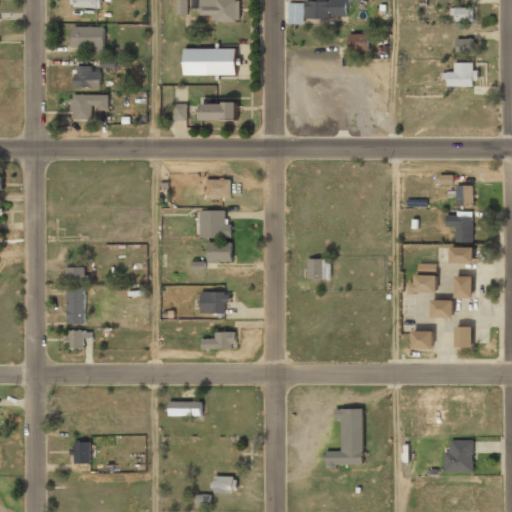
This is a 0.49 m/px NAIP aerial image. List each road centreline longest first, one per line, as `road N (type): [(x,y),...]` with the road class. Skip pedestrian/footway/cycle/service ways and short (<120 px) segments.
road 1 (residential): [(280,511),(274,0)]
road 2 (residential): [(36,511),(33,0)]
road 3 (residential): [(511,374),(0,377)]
road 4 (tertiary): [(511,149),(0,150)]
road 5 (residential): [(511,224),(509,0)]
